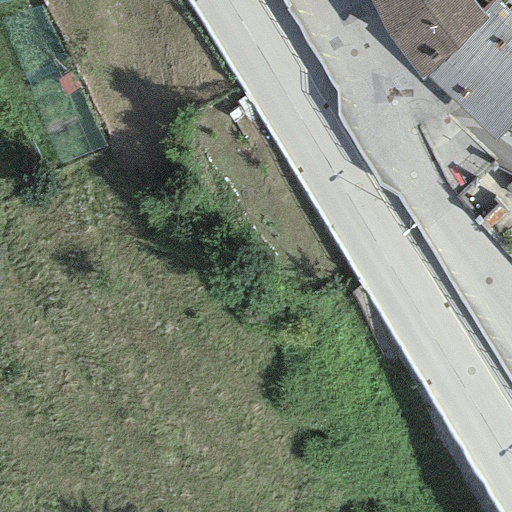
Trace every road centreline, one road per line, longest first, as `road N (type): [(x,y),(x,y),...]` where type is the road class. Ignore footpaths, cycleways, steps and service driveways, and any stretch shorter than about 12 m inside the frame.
road 1 (tertiary): [(511,468),(230,0)]
road 2 (residential): [(511,306),(424,193),(376,95)]
road 3 (residential): [(376,95),(418,96),(511,157)]
